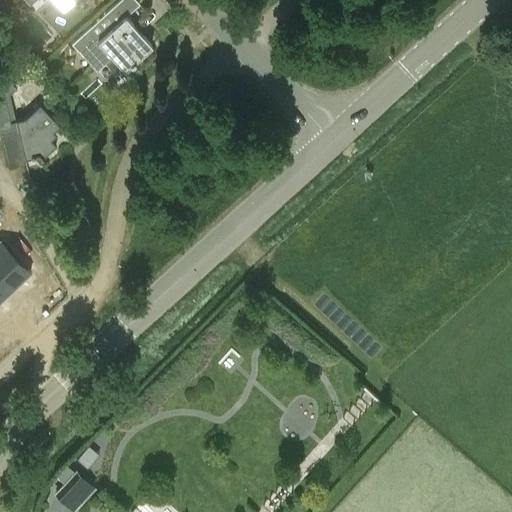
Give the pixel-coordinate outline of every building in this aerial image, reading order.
[(92,65),(107,51),(124,69),(151,44),(125,15),(140,2),(138,0),(118,0),(72,43),(92,65)] [(0,92),(0,135),(1,135),(17,132),(24,160),(35,158),(39,163),(43,159),(42,159),(56,146),(51,140),(49,137),(53,133),(59,127),(39,104),(24,119),(15,120),(10,122),(4,98),(0,92)] [(17,132),(1,135),(6,154),(8,163),(24,160),(17,132)] [(1,242),(0,242),(0,286),(8,295),(31,274),(1,242)] [(56,493),(73,508),(92,487),(75,471),(56,493)]
